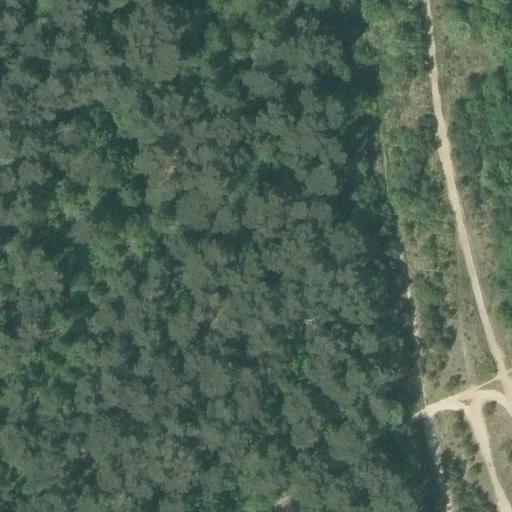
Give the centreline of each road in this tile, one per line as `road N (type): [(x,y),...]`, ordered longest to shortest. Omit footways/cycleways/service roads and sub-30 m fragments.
road 1 (track): [(450,511),(423,399),(358,0)]
road 2 (track): [(420,0),(485,359),(511,436)]
